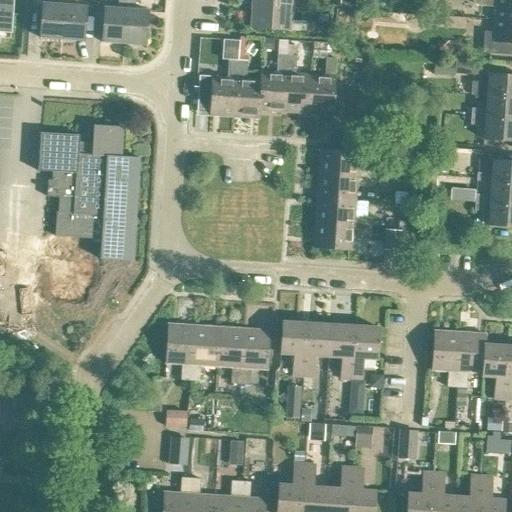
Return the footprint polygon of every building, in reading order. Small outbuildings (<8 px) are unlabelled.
[(0,0),(0,33),(10,34),(12,0),(0,0)] [(61,40),(64,0),(55,0),(55,5),(42,4),(39,39),(61,40)] [(72,0),(64,0),(61,40),(83,42),(86,7),(72,6),(72,0)] [(123,45),(126,0),(117,0),(117,9),(104,8),(101,43),(123,45)] [(126,0),(123,45),(145,46),(147,11),(134,10),(134,0),(126,0)] [(355,8),(355,0),(339,0),(339,8),(355,8)] [(511,0),(471,0),(471,1),(475,5),(480,7),(496,8),(495,21),(511,21),(511,0)] [(291,6),(252,3),(250,29),(305,32),(306,22),(290,21),(291,6)] [(511,21),(495,21),(495,33),(484,33),(482,54),(511,56),(511,21)] [(274,40),(263,39),(262,51),(273,51),(274,40)] [(260,73),(259,81),(260,81),(258,111),(259,111),(283,113),(286,56),(287,42),(279,41),(278,56),(276,56),(275,74),(260,73)] [(448,41),(435,53),(442,61),(455,49),(448,41)] [(295,57),(286,56),(283,113),(307,114),(309,76),(294,75),(295,57)] [(309,76),(307,114),(332,116),(335,60),(325,59),(324,77),(309,76)] [(226,79),(198,77),(197,104),(210,104),(209,116),(234,118),(237,61),(228,61),(226,79)] [(247,62),(237,61),(234,118),(259,119),(259,111),(258,111),(260,81),(259,81),(246,80),(247,62)] [(434,63),(433,76),(454,77),(454,64),(434,63)] [(460,75),(480,76),(481,64),(461,63),(460,75)] [(473,83),(472,88),(472,96),(486,97),(511,98),(511,76),(488,75),(487,84),(473,83)] [(511,98),(486,97),(485,110),(471,109),(470,117),(511,120),(511,98)] [(511,142),(511,120),(470,117),(470,125),(484,126),(483,140),(511,142)] [(40,134),(37,172),(52,173),(52,182),(47,182),(46,197),(58,198),(57,213),(56,213),(54,236),(102,239),(100,260),(132,262),(138,158),(121,157),(123,129),(93,127),(92,144),(79,143),(79,137),(40,134)] [(363,129),(333,127),(333,141),(362,143),(363,129)] [(318,175),(374,179),(375,170),(357,168),(358,153),(320,151),(318,175)] [(476,173),(476,182),(490,183),(511,184),(511,162),(492,161),(491,175),(476,173)] [(394,165),(377,164),(377,177),(394,178),(394,165)] [(318,175),(316,200),(355,202),(356,187),(374,189),(374,179),(318,175)] [(374,179),(374,189),(386,189),(387,180),(374,179)] [(435,201),(436,181),(423,180),(422,200),(435,201)] [(475,195),(474,203),(511,205),(511,184),(490,183),(489,196),(475,195)] [(355,202),(316,200),(315,224),(371,228),(372,218),(354,217),(355,202)] [(511,205),(474,203),(474,211),(488,212),(487,226),(511,227),(511,205)] [(371,228),(315,224),(313,249),(352,251),(353,236),(371,237),(371,228)] [(400,232),(386,231),(385,251),(400,251),(400,232)] [(23,278),(22,300),(67,303),(68,281),(23,278)] [(22,300),(21,321),(66,324),(67,303),(22,300)] [(21,321),(19,343),(64,346),(66,324),(21,321)] [(302,378),(306,324),(281,322),(279,355),(293,355),(292,377),(302,378)] [(306,324),(302,378),(313,378),(314,357),(328,358),(330,325),(306,324)] [(189,382),(193,327),(168,325),(165,364),(181,365),(180,381),(189,382)] [(354,327),(330,325),(328,358),(341,358),(340,380),(350,381),(354,327)] [(193,327),(189,382),(199,382),(200,366),(216,367),(218,329),(193,327)] [(378,328),(354,327),(350,381),(351,381),(350,395),(360,395),(362,360),(376,360),(378,328)] [(218,329),(216,367),(231,368),(230,384),(240,385),(243,330),(218,329)] [(243,330),(240,385),(249,386),(250,370),(266,371),(269,332),(243,330)] [(456,388),(459,334),(434,332),(431,371),(447,372),(446,388),(456,388)] [(485,335),(459,334),(456,388),(465,389),(466,373),(481,374),(482,374),(483,345),(484,345),(485,335)] [(482,374),(481,374),(481,377),(495,378),(493,400),(504,400),(507,347),(484,345),(483,345),(482,374)] [(350,400),(349,416),(359,416),(360,400),(350,400)] [(311,410),(301,410),(301,423),(310,423),(311,410)] [(165,411),(165,427),(185,428),(186,412),(165,411)] [(502,420),(501,418),(486,418),(485,431),(501,432),(502,420)] [(203,420),(189,420),(188,431),(202,432),(203,420)] [(511,434),(511,420),(502,420),(501,432),(501,434),(511,434)] [(309,424),(307,441),(323,442),(324,425),(309,424)] [(354,438),(355,427),(339,426),(338,436),(354,438)] [(397,460),(416,461),(417,432),(399,431),(397,460)] [(454,446),(454,434),(437,433),(436,445),(454,446)] [(168,465),(186,467),(188,440),(170,438),(168,465)] [(202,450),(215,450),(216,441),(203,440),(202,450)] [(242,454),(242,442),(230,441),(229,453),(242,454)] [(255,460),(269,461),(270,447),(255,446),(255,460)] [(304,452),(295,451),(294,461),(304,462),(304,452)] [(483,462),(482,473),(491,473),(492,462),(483,462)] [(300,511),(304,465),(293,464),(292,486),(278,485),(275,511),(300,511)] [(304,465),(300,511),(324,511),(326,488),(313,487),(314,466),(304,465)] [(339,489),(326,488),(324,511),(348,511),(352,468),(341,468),(339,489)] [(352,468),(348,511),(372,511),(374,492),(361,491),(362,469),(352,468)] [(429,511),(433,474),(422,473),(421,495),(407,494),(405,511),(429,511)] [(433,474),(429,511),(454,511),(455,497),(442,496),(443,474),(433,474)] [(468,498),(455,497),(454,511),(478,511),(481,477),(470,476),(468,498)] [(481,477),(478,511),(502,511),(503,500),(490,500),(491,478),(481,477)] [(187,511),(190,479),(180,478),(179,494),(163,493),(162,511),(187,511)] [(200,480),(190,479),(187,511),(212,511),(214,497),(198,496),(200,480)] [(229,498),(214,497),(212,511),(238,511),(240,482),(231,482),(229,498)] [(250,483),(240,482),(238,511),(263,511),(265,500),(249,499),(250,483)]
